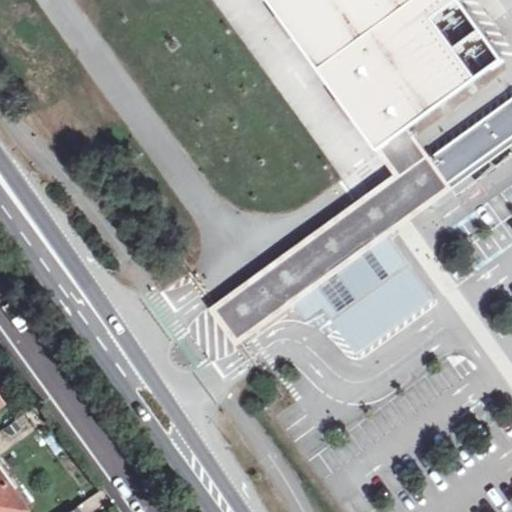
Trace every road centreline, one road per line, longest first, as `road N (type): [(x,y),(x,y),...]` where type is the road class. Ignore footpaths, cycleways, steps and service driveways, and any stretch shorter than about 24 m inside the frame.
road 1 (tertiary): [(253,511),(0,143)]
road 2 (tertiary): [(0,226),(210,511)]
road 3 (residential): [(0,316),(141,511)]
